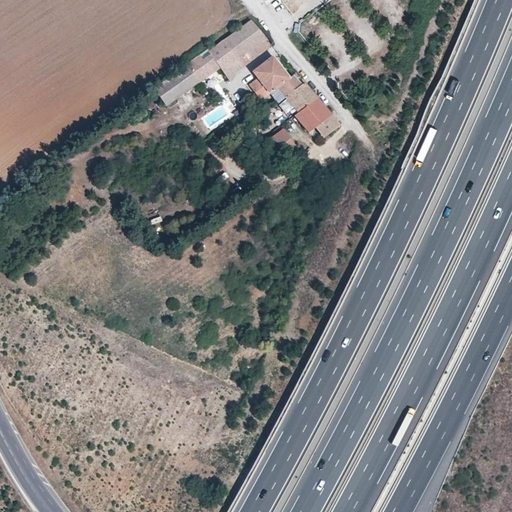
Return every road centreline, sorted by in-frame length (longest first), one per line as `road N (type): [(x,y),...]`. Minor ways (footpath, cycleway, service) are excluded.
road 1 (motorway): [(500,0),(401,225),(253,511)]
road 2 (motorway): [(511,90),(305,511)]
road 3 (motorway): [(347,511),(511,180)]
road 4 (motorway): [(397,511),(511,289)]
road 5 (residential): [(251,0),(367,136)]
